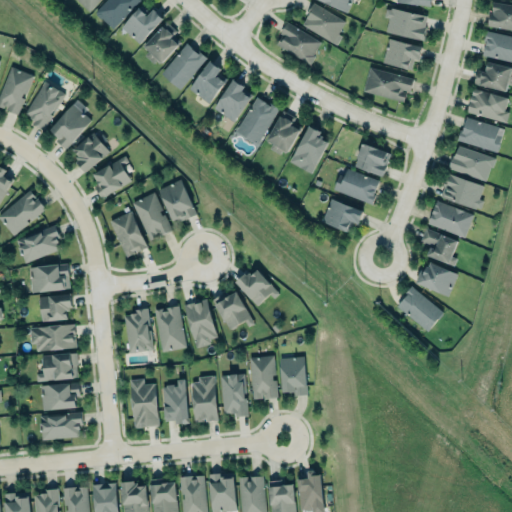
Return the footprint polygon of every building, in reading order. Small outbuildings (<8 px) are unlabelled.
[(98,0),(76,0),(88,11),(98,0)] [(105,0),(139,0),(112,29),(94,12),(105,0)] [(317,0),(352,0),(346,13),(317,0)] [(313,1),(345,21),(337,33),(341,35),(336,44),(332,42),(331,42),(302,24),(306,18),(307,15),(307,14),(306,13),(309,8),(313,1)] [(487,26),(511,30),(511,4),(491,1),(487,26)] [(121,27),(139,7),(146,14),(146,15),(147,16),(154,9),(163,18),(139,43),(121,27)] [(426,15),(390,7),(390,9),(385,8),(383,17),(388,18),(385,31),(424,41),(426,32),(425,31),(426,27),(424,27),(426,15)] [(180,42),(172,35),(176,31),(165,21),(140,48),(159,65),(180,42)] [(321,41),(286,22),(274,44),(308,64),(321,41)] [(511,60),(511,36),(485,31),(481,55),(511,60)] [(388,38),(406,43),(422,47),(419,60),(413,59),(411,70),(382,62),(388,38)] [(205,59),(186,42),(160,73),(179,89),(205,59)] [(211,60),(211,61),(219,67),(220,68),(221,67),(222,69),(219,72),(227,79),(225,82),(226,83),(224,86),(223,85),(220,89),(208,103),(189,88),(200,74),(211,60)] [(487,61),(511,68),(511,69),(511,84),(507,84),(506,91),(479,85),(479,84),(473,83),(477,69),(486,72),(486,70),(485,70),(487,61)] [(0,89),(0,106),(3,108),(4,105),(7,106),(5,109),(17,114),(33,75),(10,65),(0,89)] [(413,79),(369,67),(362,91),(403,102),(406,90),(410,92),(413,79)] [(234,79),(245,86),(244,89),(252,95),(251,97),(252,97),(234,122),(214,108),(234,79)] [(44,81),(65,94),(54,111),(53,110),(51,114),(52,115),(43,130),(32,123),(33,120),(30,118),(30,117),(24,113),(44,81)] [(472,88),(508,98),(504,110),(508,112),(505,122),(466,111),(472,88)] [(277,108),(255,95),(233,134),(255,146),(277,108)] [(91,120),(83,113),(87,109),(76,99),(47,131),(66,148),(91,120)] [(269,147),(285,156),(301,126),(292,122),(294,117),(282,110),(265,140),(271,143),(269,147)] [(465,117),(461,130),(459,129),(456,140),(496,152),(501,136),(496,134),(498,127),(465,117)] [(309,126),(292,155),(313,168),(328,142),(322,138),(324,136),(319,134),(321,131),(309,126)] [(73,149),(93,132),(110,152),(85,173),(76,162),(79,160),(77,157),(78,156),(73,149)] [(353,166),(381,176),(390,153),(361,142),(353,166)] [(458,145),(495,158),(492,167),(490,166),(485,181),(447,168),(450,161),(452,155),(454,155),(455,152),(458,145)] [(91,173),(97,184),(94,185),(100,197),(130,181),(122,165),(128,162),(124,156),(91,173)] [(0,199),(11,181),(2,176),(6,170),(0,166),(0,199)] [(333,188),(371,204),(375,194),(373,193),(378,180),(347,167),(343,175),(338,173),(333,188)] [(478,199),(482,185),(447,173),(439,197),(480,210),(482,200),(478,199)] [(175,224),(185,218),(191,217),(198,214),(180,178),(157,190),(175,224)] [(0,219),(10,234),(45,210),(31,190),(0,210),(0,219)] [(170,230),(153,191),(131,202),(148,240),(170,230)] [(330,198),(347,205),(363,211),(360,216),(358,224),(352,222),(349,232),(346,231),(346,232),(321,220),(330,198)] [(436,199),(473,214),(464,237),(427,223),(430,217),(431,213),(433,210),(434,206),(436,199)] [(108,220),(130,210),(147,247),(126,257),(108,220)] [(23,262),(61,248),(53,226),(15,239),(23,262)] [(420,240),(429,243),(430,241),(437,244),(435,249),(430,247),(427,254),(453,266),(457,258),(452,256),(458,241),(426,227),(420,240)] [(28,267),(67,263),(69,288),(31,292),(28,267)] [(415,282),(448,296),(457,274),(431,263),(429,267),(427,266),(425,272),(420,270),(415,282)] [(236,282),(257,306),(270,294),(273,297),(278,293),(257,270),(252,275),(250,272),(246,275),(245,273),(236,282)] [(410,285),(443,312),(435,322),(427,331),(396,306),(401,300),(402,301),(403,298),(407,293),(405,292),(410,285)] [(236,291),(254,323),(248,327),(245,322),(240,324),(236,326),(236,327),(232,329),(230,328),(229,329),(212,299),(218,297),(221,293),(224,298),(236,291)] [(39,296),(48,295),(49,295),(71,294),(72,307),(69,307),(70,311),(67,311),(68,319),(47,321),(47,320),(41,321),(39,302),(39,296)] [(183,304),(194,301),(194,304),(198,303),(197,300),(206,298),(216,336),(208,339),(209,343),(195,347),(183,304)] [(153,309),(163,308),(164,312),(166,311),(165,308),(177,306),(185,346),(161,351),(153,309)] [(124,315),(131,315),(130,313),(135,313),(134,309),(147,307),(149,325),(148,325),(149,330),(150,329),(152,349),(146,350),(146,351),(137,352),(136,351),(129,352),(124,315)] [(74,322),(29,327),(31,343),(35,343),(36,351),(76,347),(74,322)] [(35,373),(36,381),(78,376),(75,351),(40,355),(42,372),(35,373)] [(249,356),(251,398),(276,397),(274,355),(249,356)] [(281,394),(306,393),(304,356),(279,357),(281,394)] [(248,415),(244,373),(220,375),(224,413),(230,413),(231,414),(234,413),(235,416),(248,415)] [(191,382),(198,381),(197,377),(213,375),(218,420),(205,421),(203,421),(199,422),(194,422),(193,406),(192,406),(192,403),(191,384),(191,382)] [(129,379),(143,378),(144,383),(155,382),(158,425),(146,426),(146,427),(133,428),(129,379)] [(184,378),(189,423),(177,424),(176,419),(165,421),(162,387),(165,386),(165,384),(173,383),(173,386),(177,386),(177,379),(184,378)] [(40,385),(79,382),(80,395),(76,395),(77,407),(42,410),(40,385)] [(39,415),(41,439),(79,436),(78,430),(80,429),(80,425),(82,424),(81,411),(39,415)] [(297,479),(307,478),(307,470),(315,469),(316,475),(321,474),(324,511),(312,511),(307,511),(305,510),(300,510),(297,479)] [(208,474),(211,511),(237,510),(234,477),(226,478),(225,477),(223,478),(221,478),(220,473),(215,474),(208,474)] [(240,511),(237,476),(247,475),(247,478),(249,478),(249,475),(261,474),(264,511),(240,511)] [(183,511),(180,477),(204,475),(207,511),(183,511)] [(150,481),(150,511),(153,511),(176,511),(175,480),(150,481)] [(269,481),(271,511),(296,511),(293,484),(281,485),(280,480),(269,481)] [(133,511),(147,511),(146,485),(134,485),(134,481),(120,481),(121,511),(133,511)] [(94,511),(92,485),(104,484),(104,486),(107,486),(107,483),(115,482),(118,511),(94,511)] [(64,511),(62,488),(75,487),(75,491),(78,491),(77,487),(87,486),(88,511),(64,511)] [(34,511),(58,511),(57,488),(43,489),(43,493),(33,494),(34,511)] [(4,494),(4,511),(30,511),(29,496),(14,497),(14,493),(4,494)]
